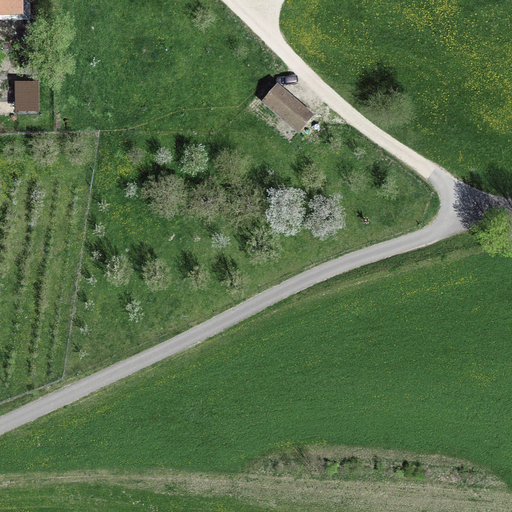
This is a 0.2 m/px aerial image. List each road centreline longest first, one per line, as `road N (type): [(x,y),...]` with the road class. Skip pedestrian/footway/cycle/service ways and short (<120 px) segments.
road 1 (track): [(511,212),(337,268),(0,422)]
road 2 (track): [(511,201),(422,168),(229,0)]
